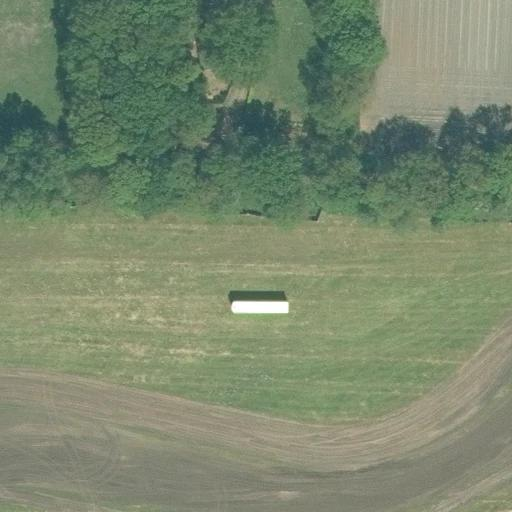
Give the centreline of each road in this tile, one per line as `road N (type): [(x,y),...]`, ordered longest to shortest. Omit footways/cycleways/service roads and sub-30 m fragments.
road 1 (track): [(244,174),(511,186)]
road 2 (track): [(0,141),(219,152),(244,174)]
road 3 (track): [(219,152),(246,0)]
